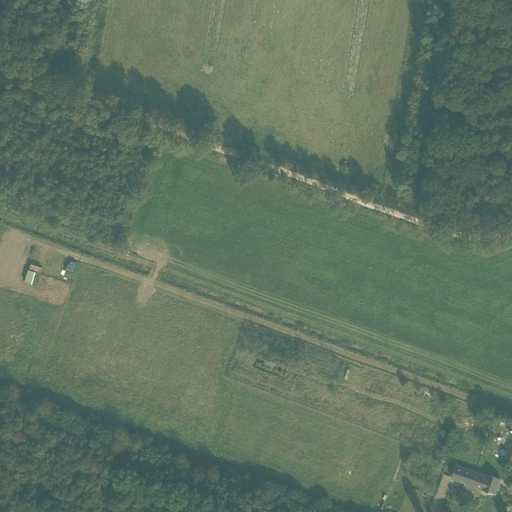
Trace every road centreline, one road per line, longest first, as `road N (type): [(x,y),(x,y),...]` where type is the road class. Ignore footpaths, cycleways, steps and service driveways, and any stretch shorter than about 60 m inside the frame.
road 1 (track): [(511,232),(480,241),(458,236),(0,69)]
road 2 (track): [(511,414),(66,253)]
road 3 (track): [(367,509),(201,449)]
